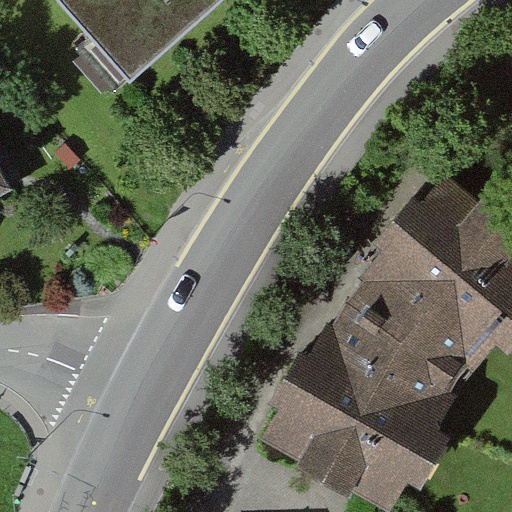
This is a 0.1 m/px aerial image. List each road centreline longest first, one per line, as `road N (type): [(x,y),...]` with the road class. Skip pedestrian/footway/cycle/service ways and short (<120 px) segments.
road 1 (tertiary): [(426,0),(394,25),(309,128),(141,399)]
road 2 (residential): [(141,399),(74,369),(0,351)]
road 3 (tertiary): [(141,399),(90,511)]
